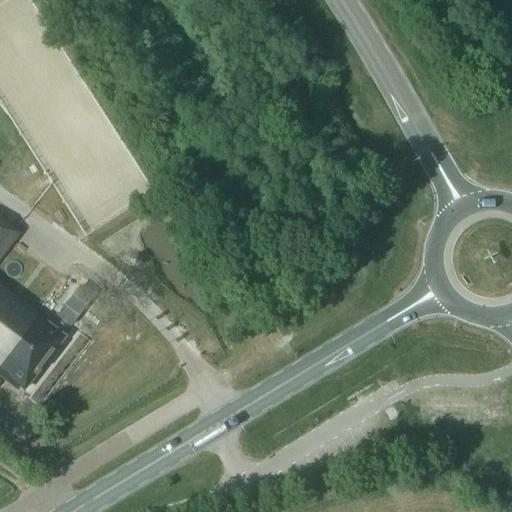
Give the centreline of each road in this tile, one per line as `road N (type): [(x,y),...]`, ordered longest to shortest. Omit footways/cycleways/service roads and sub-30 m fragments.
road 1 (unclassified): [(231,415),(209,388),(13,511)]
road 2 (primary): [(442,172),(341,0)]
road 3 (primary): [(231,415),(386,321)]
road 4 (unclassified): [(246,483),(387,399)]
road 5 (primary): [(72,511),(211,428)]
